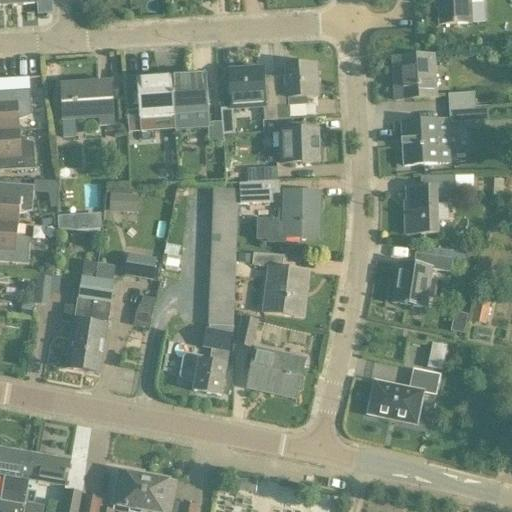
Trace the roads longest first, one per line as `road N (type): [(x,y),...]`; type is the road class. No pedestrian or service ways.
road 1 (residential): [(320,453),(359,241),(349,24)]
road 2 (tertiary): [(320,453),(0,392)]
road 3 (residential): [(69,39),(349,24)]
road 4 (tertiary): [(511,496),(320,453)]
